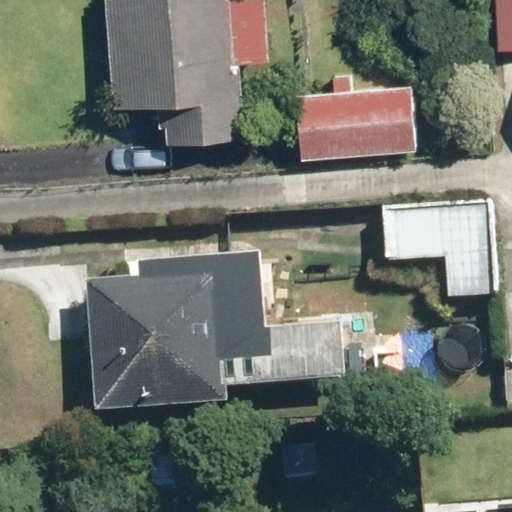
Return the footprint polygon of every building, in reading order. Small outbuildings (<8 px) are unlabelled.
[(166,139),(247,133),(241,59),(271,57),(266,0),(106,0),(114,102),(162,98),(166,139)] [(511,0),(497,0),(500,45),(511,44),(511,0)] [(302,156),(418,146),(412,81),(296,91),(302,156)] [(282,168),(225,167),(225,212),(282,213),(282,168)] [(450,299),(495,296),(490,203),(386,209),(389,263),(447,260),(450,299)] [(232,405),(223,304),(261,300),(258,256),(142,265),(143,278),(86,282),(98,416),(232,405)]
